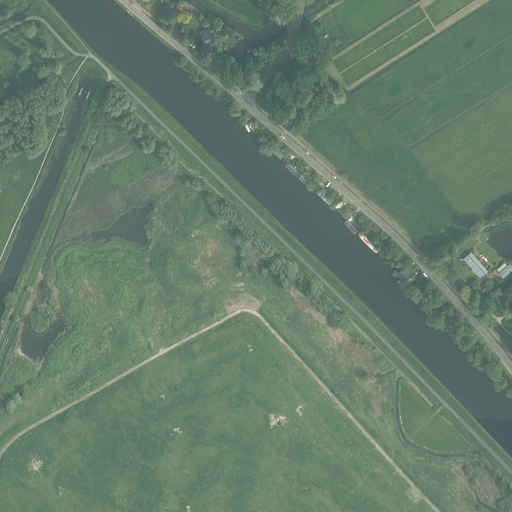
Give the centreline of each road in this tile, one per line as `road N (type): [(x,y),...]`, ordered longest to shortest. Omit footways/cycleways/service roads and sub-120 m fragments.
road 1 (tertiary): [(511,367),(385,227),(244,102)]
road 2 (track): [(0,346),(111,73)]
road 3 (tertiary): [(244,102),(122,0)]
